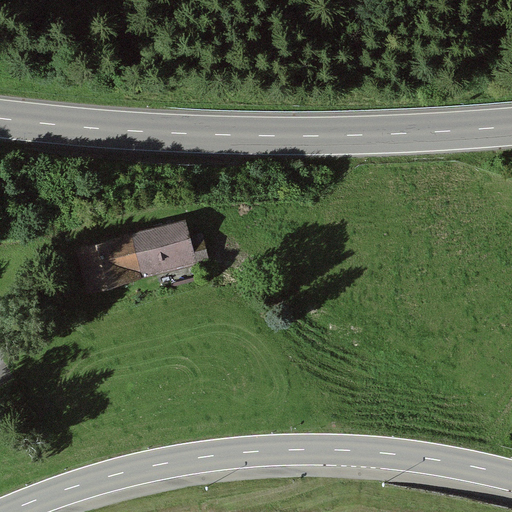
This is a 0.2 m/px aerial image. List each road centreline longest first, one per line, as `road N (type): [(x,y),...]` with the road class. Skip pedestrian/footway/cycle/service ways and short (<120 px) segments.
road 1 (tertiary): [(7,511),(74,484),(269,449),(373,451),(511,476)]
road 2 (secondary): [(0,119),(318,137),(511,126)]
